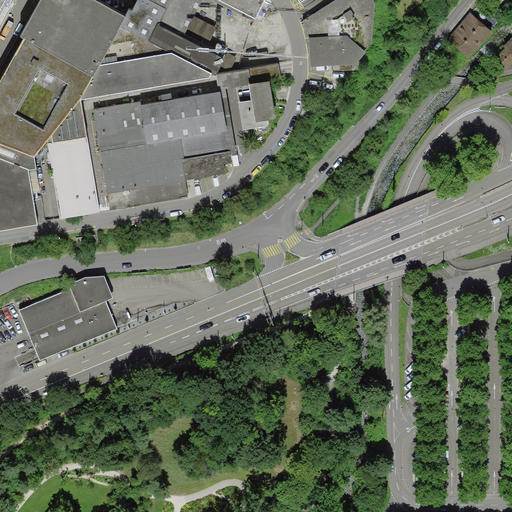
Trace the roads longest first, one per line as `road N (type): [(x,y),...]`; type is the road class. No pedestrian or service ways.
road 1 (unclassified): [(0,236),(220,196),(274,144),(299,91),(301,50),(280,0)]
road 2 (secondary): [(227,311),(511,194)]
road 3 (secondary): [(227,311),(314,291),(511,217)]
road 4 (unclassified): [(278,214),(467,0)]
road 5 (unclassified): [(261,225),(202,251),(53,264),(0,283)]
road 6 (secondary): [(227,311),(0,403)]
road 7 (secondary): [(511,172),(352,239)]
